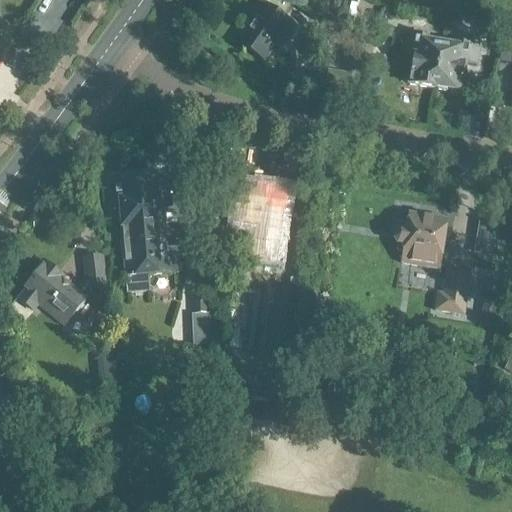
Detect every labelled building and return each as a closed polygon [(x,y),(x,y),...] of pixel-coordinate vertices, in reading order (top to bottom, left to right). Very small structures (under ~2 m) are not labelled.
[(257,0),(265,5),(239,43),(264,61),(291,23),(283,18),(293,3),(287,0),(257,0)] [(378,29),(385,30),(386,30),(388,20),(380,19),(378,29)] [(435,89),(435,87),(433,87),(441,44),(427,42),(428,37),(406,33),(402,53),(414,55),(409,85),(435,89)] [(433,87),(435,87),(436,87),(438,91),(446,93),(450,90),(461,92),(466,64),(477,66),(481,46),(457,42),(457,47),(441,44),(433,87)] [(169,177),(111,181),(111,182),(112,195),(120,195),(122,224),(129,223),(129,225),(147,223),(147,225),(165,223),(165,224),(189,222),(187,203),(173,204),(173,214),(166,215),(164,193),(170,192),(169,177)] [(229,210),(235,211),(235,213),(236,213),(235,227),(255,230),(251,259),(277,263),(283,219),(285,219),(285,217),(291,218),(294,196),(288,195),(288,193),(274,192),(274,190),(257,187),(257,189),(238,187),(238,188),(231,188),(229,210)] [(449,221),(442,219),(441,217),(435,216),(433,218),(424,217),(422,214),(416,213),(414,215),(409,214),(407,230),(401,229),(396,233),(394,240),(398,246),(397,252),(403,253),(401,263),(441,270),(449,221)] [(129,223),(122,224),(125,252),(167,248),(165,224),(165,223),(147,225),(147,223),(129,225),(129,223)] [(125,252),(127,278),(125,279),(127,296),(151,293),(149,276),(180,273),(178,247),(176,247),(167,248),(125,252)] [(33,313),(40,305),(66,326),(87,299),(85,297),(90,290),(107,288),(103,256),(85,258),(87,281),(78,292),(64,280),(66,277),(45,260),(34,274),(37,276),(27,288),(17,300),(33,313)] [(444,293),(437,292),(434,313),(465,317),(470,275),(448,271),(444,293)] [(486,276),(482,305),(498,307),(502,279),(486,276)] [(287,358),(295,291),(276,288),(274,306),(269,305),(263,355),(287,358)] [(209,315),(204,315),(203,290),(192,291),(194,315),(191,315),(193,347),(210,346),(209,315)] [(116,341),(113,326),(101,327),(103,343),(116,341)]
